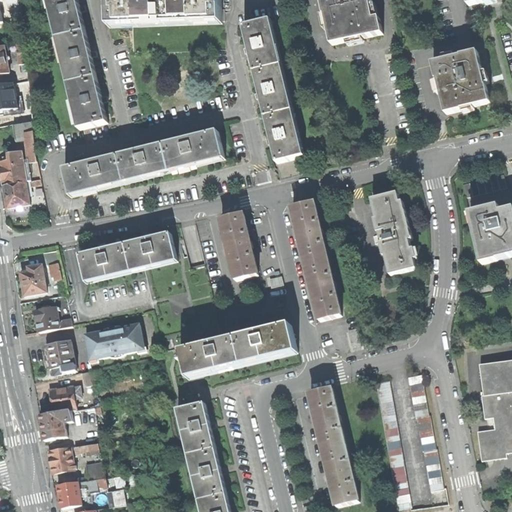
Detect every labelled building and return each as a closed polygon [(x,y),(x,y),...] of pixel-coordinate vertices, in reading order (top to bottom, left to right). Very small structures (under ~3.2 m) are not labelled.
[(52,0),(62,39),(87,33),(80,4),(79,0),(52,0)] [(167,24),(166,0),(130,0),(110,1),(111,26),(167,24)] [(166,0),(167,24),(223,22),(222,0),(166,0)] [(327,16),(333,46),(385,36),(381,20),(376,21),(371,0),(322,0),(323,5),(326,16),(327,16)] [(256,74),(281,68),(270,22),(245,28),(250,51),(256,74)] [(304,159),(306,159),(273,22),(270,22),(281,68),(292,113),(304,159)] [(87,33),(62,39),(73,84),(98,78),(93,55),(87,33)] [(22,39),(24,59),(31,58),(29,38),(22,39)] [(0,43),(0,70),(14,68),(9,42),(0,43)] [(439,80),(448,115),(463,112),(463,111),(491,104),(485,76),(479,53),(463,57),(463,58),(434,65),(438,81),(439,80)] [(281,68),(256,74),(261,96),(267,120),(292,113),(281,68)] [(104,100),(98,78),(73,84),(85,130),(109,124),(104,100)] [(304,159),(292,113),(267,120),(273,142),(278,165),(304,159)] [(20,136),(32,134),(31,128),(39,127),(38,116),(18,120),(20,136)] [(32,134),(33,153),(41,152),(39,127),(31,128),(32,134)] [(196,139),(165,146),(172,171),(226,158),(220,133),(196,139)] [(126,182),(172,171),(165,146),(141,152),(120,158),(126,182)] [(9,181),(32,178),(26,148),(14,150),(16,158),(5,159),(7,169),(9,181)] [(126,182),(120,158),(90,165),(66,171),(72,195),(126,182)] [(464,186),(467,199),(508,189),(504,175),(464,186)] [(35,200),(32,178),(9,181),(11,191),(13,204),(35,200)] [(387,257),(392,277),(418,271),(415,261),(414,261),(412,252),(413,252),(408,232),(412,232),(409,222),(407,213),(403,214),(401,205),(399,195),(373,201),(378,222),(379,221),(382,233),(380,234),(383,249),(385,249),(387,257)] [(308,266),(329,261),(316,204),(294,209),(300,234),(308,266)] [(476,239),(483,266),(511,258),(511,210),(499,213),(498,208),(471,215),(476,239)] [(230,251),(238,282),(260,277),(245,216),(223,221),(230,251)] [(127,246),(133,271),(179,260),(173,235),(149,241),(127,246)] [(81,257),(88,283),(133,271),(127,246),(103,252),(81,257)] [(51,266),(60,264),(58,252),(45,255),(48,267),(51,266)] [(179,260),(133,271),(134,274),(179,263),(179,260)] [(314,292),(321,323),(343,317),(329,261),(308,266),(314,292)] [(62,272),(60,264),(51,266),(52,274),(62,272)] [(24,286),(26,298),(49,294),(44,268),(30,270),(31,274),(24,275),(22,275),(24,286)] [(134,274),(133,271),(88,283),(88,285),(134,274)] [(53,279),(58,278),(58,283),(64,282),(62,272),(52,274),(53,279)] [(38,324),(40,334),(61,330),(58,312),(57,310),(52,311),(44,312),(36,313),(38,324)] [(64,323),(65,330),(74,328),(73,321),(64,323)] [(89,349),(91,362),(146,352),(141,326),(87,337),(89,349)] [(187,364),(190,378),(299,351),(293,327),(262,334),(217,345),(184,353),(185,358),(187,364)] [(55,371),(56,377),(78,372),(72,342),(47,347),(49,360),(51,372),(55,371)] [(479,434),(483,463),(508,460),(507,456),(511,455),(511,362),(481,367),(485,398),(483,398),(484,409),(486,421),(494,420),(496,431),(479,434)] [(418,419),(430,417),(423,376),(410,378),(417,419),(418,419)] [(377,384),(399,511),(413,509),(391,382),(377,384)] [(54,404),(55,415),(64,414),(73,413),(79,411),(77,401),(83,400),(81,389),(75,390),(75,388),(59,391),(59,390),(50,391),(52,400),(53,400),(54,404)] [(326,452),(347,447),(334,390),(312,395),(317,416),(326,452)] [(193,456),(215,451),(213,446),(217,445),(212,424),(207,404),(181,411),(193,456)] [(66,425),(74,423),(73,413),(64,414),(66,425)] [(66,425),(64,414),(55,415),(41,418),(43,429),(45,443),(69,439),(66,425)] [(430,417),(418,419),(424,453),(425,453),(438,450),(432,416),(430,417)] [(99,445),(86,447),(87,453),(87,456),(100,453),(99,445)] [(347,447),(326,452),(332,477),(339,509),(361,504),(347,447)] [(53,467),(54,475),(75,472),(75,471),(75,468),(71,449),(51,453),(52,463),(53,467)] [(425,453),(432,493),(445,490),(438,450),(425,453)] [(216,456),(215,451),(193,456),(203,502),(226,496),(224,491),(228,490),(223,470),(219,455),(216,456)] [(88,476),(89,483),(101,481),(106,480),(103,465),(87,468),(88,476)] [(59,482),(60,488),(79,485),(84,484),(89,483),(88,476),(77,478),(77,479),(59,482)] [(89,483),(84,484),(86,491),(99,488),(102,488),(101,481),(89,483)] [(99,488),(86,491),(84,484),(79,485),(82,498),(88,497),(87,493),(99,491),(99,488)] [(61,499),(63,510),(83,507),(82,498),(79,485),(60,488),(61,499)] [(112,510),(120,508),(127,507),(125,492),(109,494),(112,510)] [(227,502),(226,496),(203,502),(205,511),(232,511),(230,501),(227,502)]
